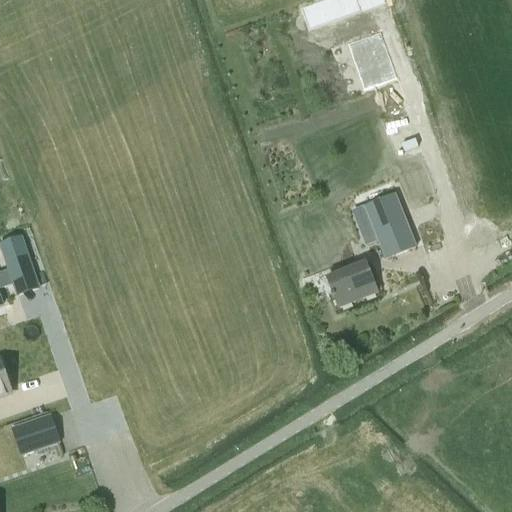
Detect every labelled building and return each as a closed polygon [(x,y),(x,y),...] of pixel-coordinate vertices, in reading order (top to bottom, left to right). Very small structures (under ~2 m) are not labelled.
[(382,0),(323,0),(299,9),(307,32),(384,4),(382,0)] [(367,38),(347,45),(363,91),(385,83),(389,82),(395,79),(379,34),(370,37),(367,38)] [(394,196),(364,208),(378,243),(385,260),(415,248),(394,196)] [(21,240),(0,247),(10,278),(31,271),(21,240)] [(365,264),(326,279),(338,309),(377,294),(365,264)] [(0,398),(10,395),(0,364),(0,398)] [(50,417),(12,430),(20,457),(21,457),(41,450),(59,444),(50,417)]
